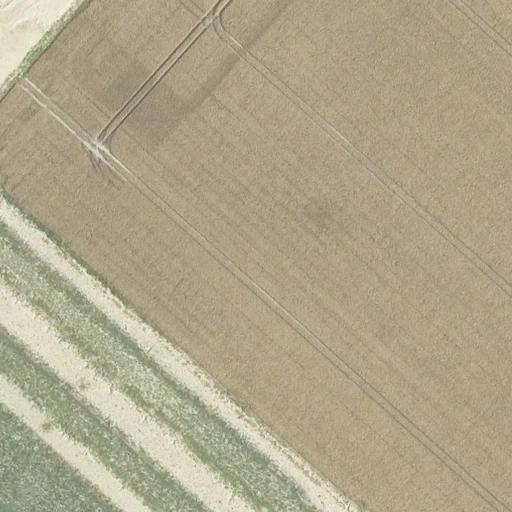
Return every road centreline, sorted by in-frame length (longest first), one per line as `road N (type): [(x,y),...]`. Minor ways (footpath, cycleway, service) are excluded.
road 1 (unclassified): [(0,204),(344,511)]
road 2 (unclassified): [(222,511),(0,312)]
